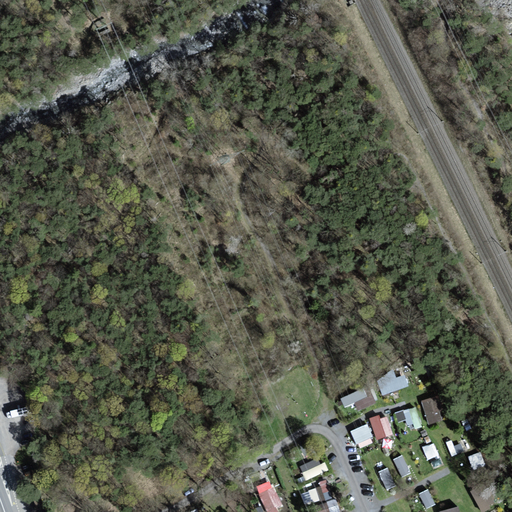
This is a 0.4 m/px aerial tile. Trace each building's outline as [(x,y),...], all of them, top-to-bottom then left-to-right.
[(382,393),(409,383),(404,371),(377,381),(382,393)] [(344,404),(354,400),(357,408),(372,402),(364,385),(340,395),(344,404)] [(428,422),(441,417),(433,394),(420,398),(428,422)] [(405,417),(406,423),(418,419),(414,404),(393,410),(396,420),(405,417)] [(392,433),(386,412),(369,417),(375,437),(392,433)] [(367,421),(350,428),(356,443),(373,437),(367,421)] [(422,444),(425,457),(437,454),(434,440),(422,444)] [(448,446),(450,452),(461,449),(460,443),(448,446)] [(478,450),(467,453),(474,471),(484,467),(478,450)] [(402,452),(392,456),(400,474),(410,470),(402,452)] [(328,469),(325,460),(319,462),(317,456),(299,462),(303,476),(328,469)] [(385,488),(394,484),(387,466),(378,469),(385,488)] [(494,505),(483,480),(470,485),(481,511),(494,505)] [(300,488),(303,502),(331,496),(327,482),(300,488)] [(273,484),(258,491),(266,508),(281,501),(273,484)] [(418,491),(425,506),(434,502),(427,487),(418,491)] [(318,511),(323,511),(338,507),(334,495),(315,501),(318,511)]
